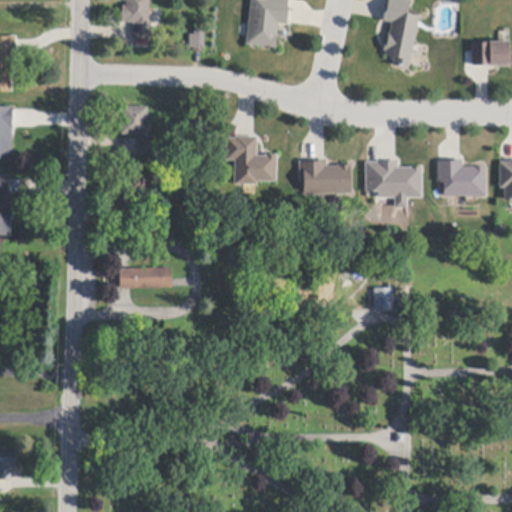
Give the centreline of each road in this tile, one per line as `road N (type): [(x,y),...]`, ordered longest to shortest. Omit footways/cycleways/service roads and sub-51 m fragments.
road 1 (residential): [(63,511),(81,0)]
road 2 (residential): [(79,75),(213,79),(361,117),(511,114)]
